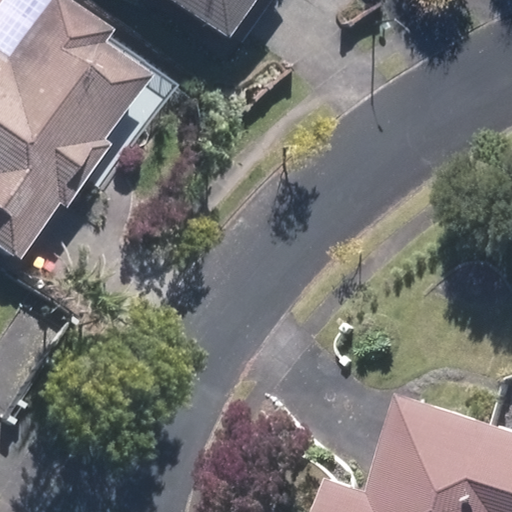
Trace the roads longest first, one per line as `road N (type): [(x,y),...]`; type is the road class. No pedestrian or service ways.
road 1 (residential): [(511,67),(472,86),(371,168),(189,353)]
road 2 (residential): [(189,353),(166,511)]
road 3 (residential): [(95,453),(189,353)]
